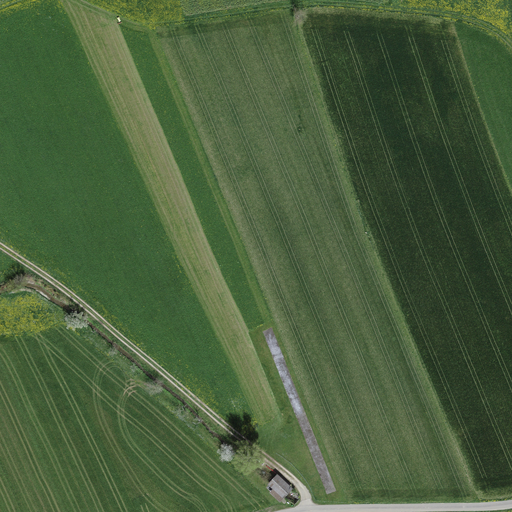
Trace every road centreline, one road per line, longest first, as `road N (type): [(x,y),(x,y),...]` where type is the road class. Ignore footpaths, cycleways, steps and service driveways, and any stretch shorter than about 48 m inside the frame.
road 1 (track): [(307,510),(286,473),(0,245)]
road 2 (unclassified): [(294,511),(511,503)]
road 3 (track): [(511,44),(497,30),(460,20),(391,13)]
